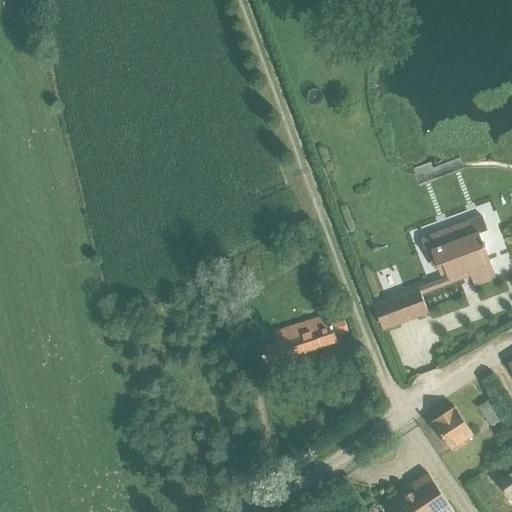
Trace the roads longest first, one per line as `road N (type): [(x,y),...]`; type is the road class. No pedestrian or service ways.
road 1 (track): [(409,412),(254,0)]
road 2 (unclassified): [(511,346),(286,493)]
